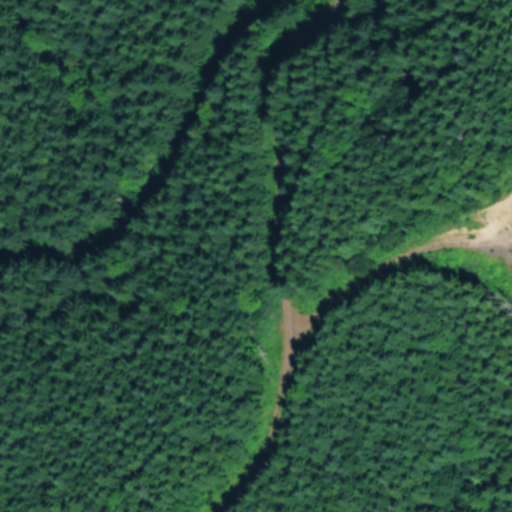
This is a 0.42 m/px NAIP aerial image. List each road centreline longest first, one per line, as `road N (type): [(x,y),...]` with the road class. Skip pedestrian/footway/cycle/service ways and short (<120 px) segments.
road 1 (track): [(193,511),(242,457),(307,340),(361,277),(451,279),(511,270)]
road 2 (track): [(329,314),(304,247),(310,159),(369,0)]
